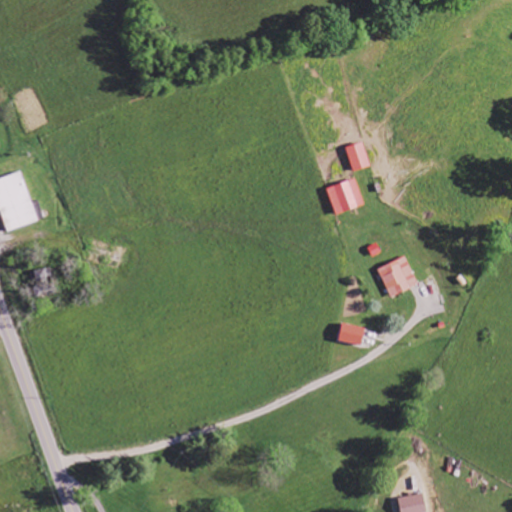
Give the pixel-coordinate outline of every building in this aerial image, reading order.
[(349,149),(357,174),(374,168),(366,144),(349,149)] [(41,223),(25,173),(0,181),(0,210),(8,235),(41,223)] [(368,207),(358,180),(329,191),(339,217),(368,207)] [(421,287),(408,258),(380,271),(393,300),(421,287)] [(429,511),(428,496),(402,498),(402,511),(429,511)]
